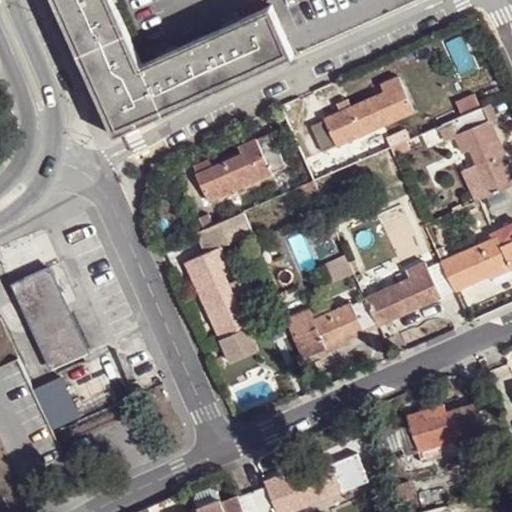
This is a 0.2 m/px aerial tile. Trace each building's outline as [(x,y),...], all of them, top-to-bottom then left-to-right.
[(53,0),(115,138),(296,57),(272,6),(143,65),(113,0),(53,0)] [(325,120),(312,126),(323,152),(414,110),(399,74),(380,83),(383,90),(325,118),(325,120)] [(490,102),(438,125),(446,142),(456,138),(461,149),(469,146),(477,162),(464,168),(479,201),(511,186),(511,169),(504,152),(490,121),(497,118),(490,102)] [(203,166),(194,170),(208,202),(288,167),(272,133),(239,147),(242,154),(215,166),(212,162),(203,166)] [(197,231),(205,252),(251,235),(243,214),(197,231)] [(448,260),(443,263),(456,291),(489,276),(491,279),(511,270),(511,225),(498,232),(500,237),(448,260)] [(33,231),(0,245),(0,252),(14,287),(50,271),(33,231)] [(444,247),(436,251),(443,263),(448,260),(445,253),(446,251),(444,247)] [(223,248),(190,264),(230,355),(244,349),(257,343),(251,330),(260,325),(256,318),(262,316),(253,296),(239,303),(224,269),(232,265),(223,248)] [(411,279),(367,299),(368,302),(378,324),(379,325),(417,308),(456,291),(443,263),(429,269),(427,264),(408,273),(411,279)] [(50,271),(14,287),(51,371),(85,355),(50,271)] [(378,324),(368,302),(353,308),(352,306),(315,324),(317,329),(297,338),(306,358),(326,349),(328,352),(339,347),(350,342),(349,339),(364,332),(364,330),(378,324)] [(396,432),(376,438),(381,458),(402,453),(404,460),(453,446),(456,459),(488,449),(476,407),(429,420),(427,413),(417,416),(408,418),(410,428),(396,432)] [(260,511),(302,511),(344,494),(332,468),(309,478),(287,487),(282,480),(264,488),(266,493),(255,497),(260,511)] [(260,511),(255,497),(240,503),(238,501),(223,507),(222,507),(208,511),(260,511)]
